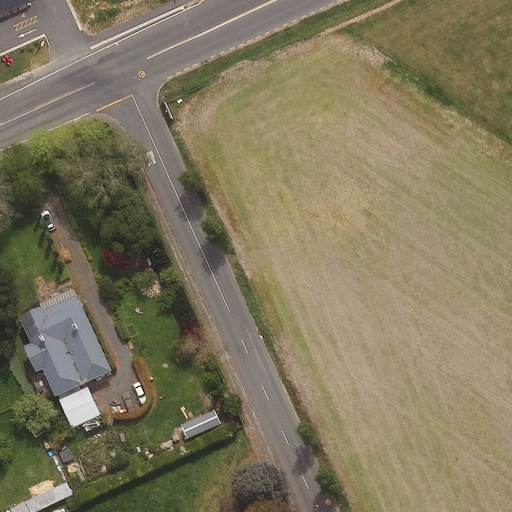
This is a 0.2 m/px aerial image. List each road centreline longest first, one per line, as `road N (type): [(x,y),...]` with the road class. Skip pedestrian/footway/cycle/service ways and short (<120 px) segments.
road 1 (unclassified): [(121,70),(319,511)]
road 2 (secondary): [(121,70),(273,0)]
road 3 (secondary): [(0,125),(121,70)]
